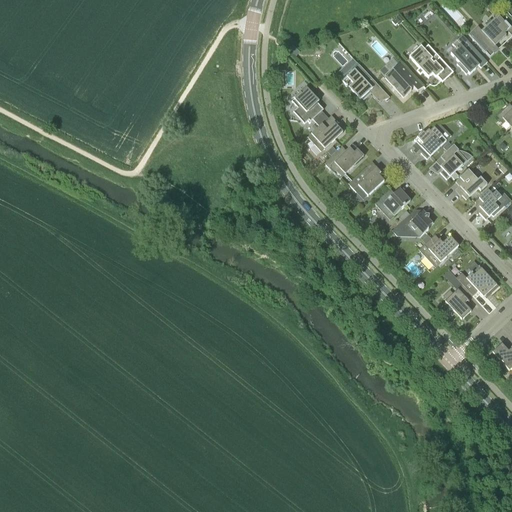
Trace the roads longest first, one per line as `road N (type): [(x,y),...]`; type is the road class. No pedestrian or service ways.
road 1 (tertiary): [(448,363),(281,183),(253,107),(256,0)]
road 2 (residential): [(511,276),(381,136)]
road 3 (residential): [(511,83),(387,127),(381,136)]
